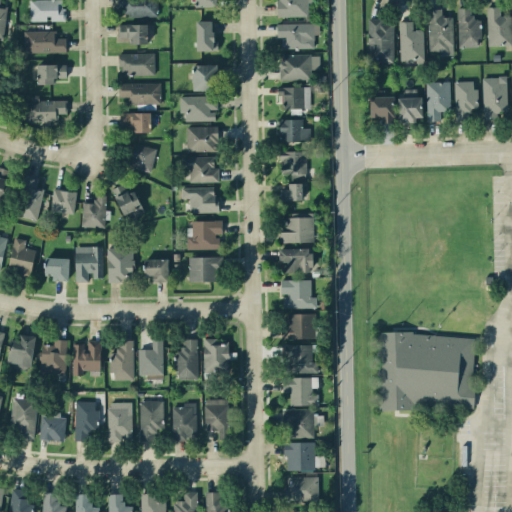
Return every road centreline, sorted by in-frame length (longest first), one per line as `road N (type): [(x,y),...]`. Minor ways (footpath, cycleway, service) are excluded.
road 1 (tertiary): [(351,511),(340,0)]
road 2 (residential): [(255,511),(247,0)]
road 3 (residential): [(255,463),(110,467),(0,458)]
road 4 (residential): [(0,298),(74,309),(252,307)]
road 5 (residential): [(511,149),(342,155)]
road 6 (residential): [(94,153),(91,0)]
